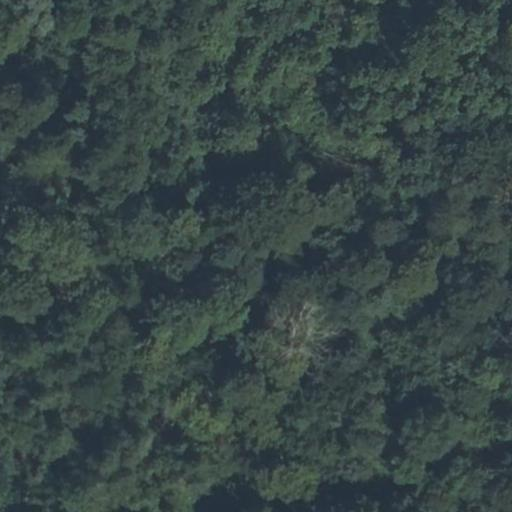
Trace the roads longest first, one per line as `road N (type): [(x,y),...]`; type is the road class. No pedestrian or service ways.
road 1 (track): [(64,0),(49,307),(0,443)]
road 2 (track): [(200,511),(235,495),(460,465),(511,448)]
